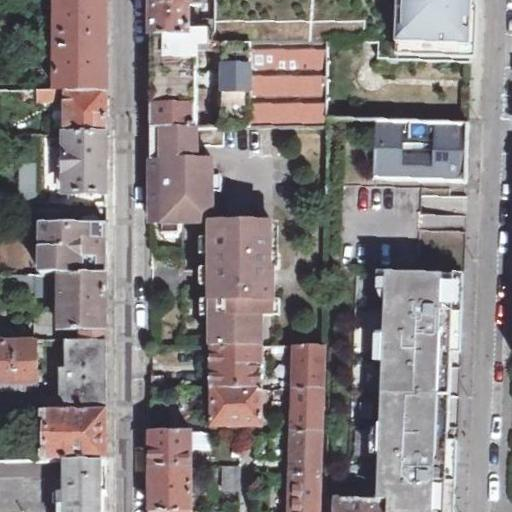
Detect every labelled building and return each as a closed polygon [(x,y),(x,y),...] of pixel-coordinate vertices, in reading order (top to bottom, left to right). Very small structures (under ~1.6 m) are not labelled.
[(40,0),(17,0),(17,9),(40,9),(40,0)] [(56,0),(56,89),(108,89),(108,0),(56,0)] [(200,34),(215,33),(216,33),(216,21),(199,21),(199,7),(203,4),(202,0),(153,0),(153,37),(189,37),(190,33),(200,34)] [(326,0),(397,4),(406,14),(404,61),(472,62),(473,39),(473,0),(326,0)] [(189,37),(153,37),(152,129),(161,128),(199,128),(200,34),(190,33),(189,37)] [(329,128),(330,44),(225,43),(223,128),(329,128)] [(69,133),(108,132),(108,89),(56,89),(40,89),(41,98),(45,97),(47,100),(68,100),(69,133)] [(374,181),(468,183),(469,157),(470,124),(377,120),(374,181)] [(212,223),(214,222),(214,160),(199,159),(199,154),(199,128),(161,128),(160,153),(160,159),(152,159),(152,187),(152,224),(212,223)] [(69,193),(108,193),(108,181),(113,146),(108,132),(69,133),(69,193)] [(19,164),(19,201),(37,201),(37,164),(19,164)] [(421,206),(421,189),(338,186),(338,196),(344,197),(343,221),(421,223),(421,206)] [(420,232),(421,223),(343,221),(341,266),(419,269),(420,232)] [(273,222),(214,222),(212,223),(212,294),(211,347),(262,347),(263,313),(274,313),(274,301),(276,300),(277,267),(273,266),(273,222)] [(64,275),(108,275),(109,224),(42,224),(43,275),(64,275)] [(465,276),(388,274),(380,502),(390,503),(389,511),(456,511),(457,485),(449,486),(449,475),(449,461),(458,461),(463,334),(454,334),(454,324),(455,310),(464,310),(465,276)] [(83,340),(108,340),(108,275),(64,275),(65,329),(83,329),(83,340)] [(62,410),(108,410),(108,340),(83,340),(69,339),(68,368),(63,368),(62,410)] [(0,383),(38,383),(39,344),(0,344),(0,383)] [(292,391),(323,392),(324,346),(293,347),(292,391)] [(212,388),(262,388),(262,347),(211,347),(212,388)] [(152,376),(151,388),(164,388),(164,376),(152,376)] [(168,424),(168,388),(164,388),(151,388),(152,424),(168,424)] [(212,427),(262,427),(262,388),(212,388),(212,427)] [(292,433),(322,434),(323,392),(292,391),(292,433)] [(0,423),(15,423),(15,410),(0,409),(0,423)] [(66,460),(108,459),(108,410),(62,410),(42,410),(42,417),(48,417),(48,449),(43,449),(42,459),(66,460)] [(192,467),(193,432),(153,432),(153,466),(192,467)] [(291,476),(321,477),(322,434),(292,433),(291,476)] [(104,511),(105,479),(108,479),(108,468),(108,459),(66,460),(66,469),(66,504),(60,504),(60,511),(104,511)] [(192,511),(192,467),(153,466),(153,511),(192,511)] [(225,491),(240,491),(241,467),(224,467),(225,491)] [(290,511),(320,511),(321,477),(291,476),(290,511)] [(389,511),(390,503),(380,502),(325,501),(325,511),(389,511)]
